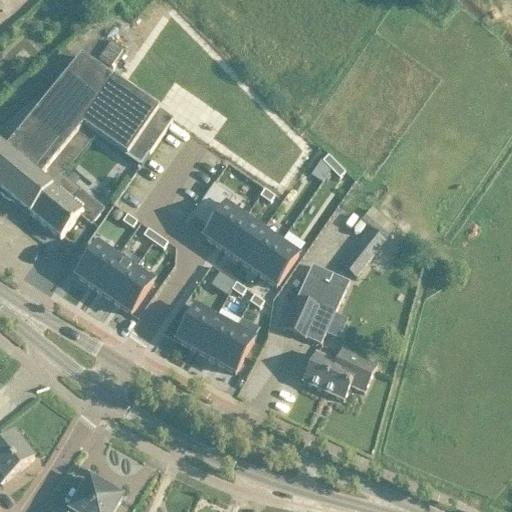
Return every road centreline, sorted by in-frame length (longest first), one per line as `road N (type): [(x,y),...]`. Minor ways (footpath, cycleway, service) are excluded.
road 1 (tertiary): [(105,393),(232,461),(330,500),(386,511)]
road 2 (tertiary): [(392,511),(322,467),(234,430),(124,367)]
road 3 (residential): [(176,233),(205,253),(124,367)]
road 4 (tertiary): [(124,367),(0,292)]
road 5 (residential): [(105,393),(29,511)]
road 6 (tertiary): [(0,310),(105,393)]
